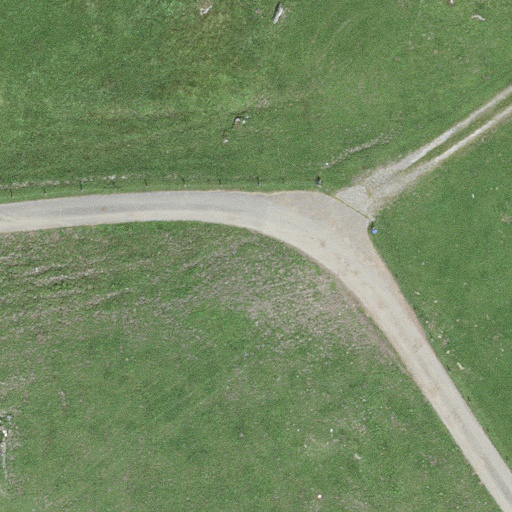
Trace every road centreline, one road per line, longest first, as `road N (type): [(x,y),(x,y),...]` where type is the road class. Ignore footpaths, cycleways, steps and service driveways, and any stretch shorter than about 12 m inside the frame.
road 1 (unclassified): [(511,463),(390,279),(313,213),(198,195),(0,215)]
road 2 (track): [(511,106),(377,194),(313,213)]
